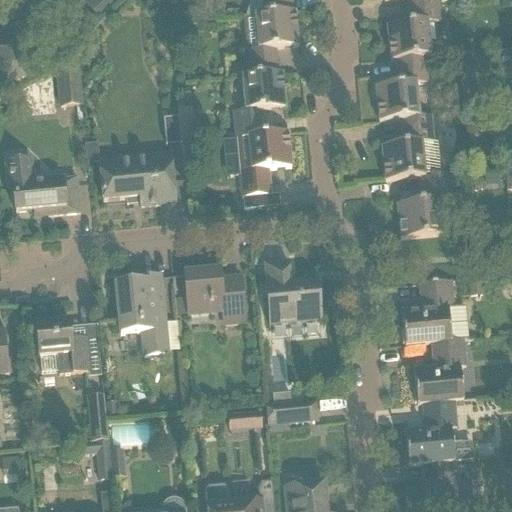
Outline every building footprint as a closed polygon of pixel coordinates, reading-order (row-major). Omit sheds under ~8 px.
[(101,17),(120,0),(93,0),(89,4),(101,17)] [(259,0),(260,2),(250,3),(245,19),(243,19),(243,20),(253,19),(294,15),(294,14),(290,14),(289,0),(259,0)] [(426,25),(438,24),(435,0),(412,0),(384,3),(407,1),(409,26),(386,28),(390,62),(429,58),(426,25)] [(275,51),(298,49),(294,15),(253,19),(255,54),(245,55),(246,76),(240,77),(240,80),(281,76),(281,75),(277,76),(275,51)] [(0,78),(4,86),(33,72),(15,36),(0,43),(0,78)] [(424,59),(429,59),(429,58),(390,62),(390,63),(396,62),(398,87),(375,89),(378,124),(401,122),(430,119),(430,118),(418,119),(415,88),(426,87),(424,59)] [(57,111),(82,109),(78,71),(53,73),(57,111)] [(262,112),(285,110),(281,76),(240,80),(243,113),(237,113),(238,137),(235,137),(236,141),(287,136),(287,135),(264,137),(262,112)] [(404,147),(381,149),(384,183),(446,177),(446,176),(439,176),(436,144),(432,145),(430,119),(401,122),(404,147)] [(180,147),(196,145),(193,120),(178,122),(180,147)] [(268,172),(291,170),(287,136),(236,141),(241,200),(242,200),(243,212),(255,211),(254,199),(270,198),(268,172)] [(87,164),(99,163),(97,145),(85,147),(87,164)] [(175,206),(173,187),(170,157),(98,164),(102,204),(139,200),(140,210),(175,206)] [(61,178),(33,181),(31,162),(10,164),(15,215),(47,212),(47,219),(79,216),(76,179),(62,181),(61,178)] [(436,203),(448,202),(446,177),(384,183),(384,184),(417,181),(419,205),(396,207),(400,242),(440,238),(436,203)] [(317,285),(290,287),(288,265),(264,267),(266,290),(265,290),(269,328),(321,323),(317,285)] [(228,289),(221,290),(219,271),(183,275),(186,300),(187,317),(188,320),(220,317),(222,329),(244,326),(240,279),(238,279),(238,281),(227,282),(228,289)] [(167,357),(161,297),(159,277),(136,280),(136,283),(115,286),(120,336),(139,335),(142,360),(167,357)] [(468,299),(482,298),(480,280),(466,281),(468,299)] [(452,309),(450,284),(450,283),(419,286),(421,312),(401,314),(404,348),(463,343),(463,341),(448,342),(446,309),(452,309)] [(186,300),(174,301),(176,318),(187,317),(186,300)] [(70,349),(69,342),(67,320),(47,322),(48,326),(35,328),(38,361),(56,359),(58,378),(89,375),(87,360),(99,359),(97,339),(84,340),(85,347),(70,349)] [(0,378),(9,377),(6,350),(4,330),(0,330),(0,378)] [(459,369),(465,369),(463,343),(404,348),(404,349),(431,346),(433,371),(413,373),(416,408),(461,403),(459,369)] [(90,445),(108,443),(106,417),(105,406),(104,398),(86,400),(90,445)] [(266,427),(316,423),(314,403),(265,407),(266,427)] [(455,405),(461,404),(461,403),(416,408),(422,407),(424,432),(404,434),(407,468),(452,464),(450,430),(456,430),(455,405)] [(119,405),(105,406),(106,417),(120,416),(119,405)] [(260,414),(248,415),(249,432),(261,431),(260,414)] [(111,483),(109,454),(108,443),(90,445),(82,446),(83,458),(96,457),(99,484),(111,483)] [(111,483),(126,481),(124,452),(109,454),(111,483)] [(3,478),(19,476),(17,459),(0,461),(3,478)] [(470,511),(469,493),(468,488),(451,489),(450,482),(457,482),(457,481),(455,481),(454,464),(452,464),(408,468),(408,469),(422,467),(425,492),(404,494),(406,511),(470,511)] [(205,491),(205,493),(206,511),(262,511),(273,509),(270,484),(261,485),(259,486),(257,492),(258,501),(229,503),(228,495),(224,489),(222,489),(209,489),(207,490),(205,491)] [(324,511),(322,486),(284,490),(286,511),(324,511)] [(113,511),(112,496),(99,497),(100,511),(113,511)] [(178,502),(175,501),(172,501),(170,501),(167,502),(164,505),(162,507),(161,511),(160,511),(184,511),(184,510),(183,507),(181,504),(178,502)]
